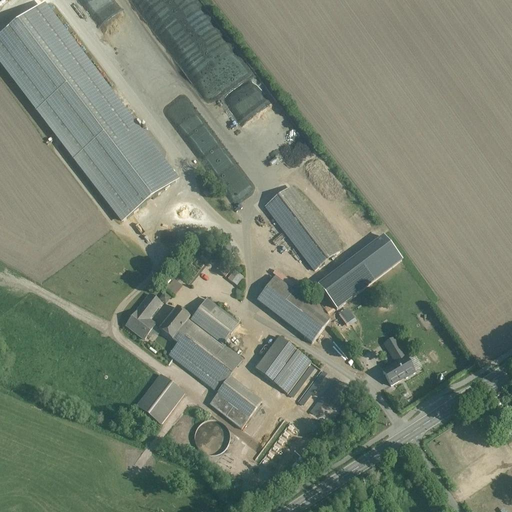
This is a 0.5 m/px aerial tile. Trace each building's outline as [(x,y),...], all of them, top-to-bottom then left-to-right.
[(139,134),(43,7),(0,40),(0,61),(123,223),(176,182),(163,164),(164,155),(148,135),(139,134)] [(340,253),(291,189),(278,199),(265,209),(314,273),(327,263),(340,253)] [(231,270),(222,263),(216,271),(225,278),(231,270)] [(259,279),(267,285),(273,277),(265,271),(259,279)] [(234,272),(228,281),(237,288),(243,279),(234,272)] [(330,321),(275,279),(264,292),(256,303),(312,345),(322,332),(330,321)] [(174,281),(167,290),(175,297),(183,288),(174,281)] [(150,297),(126,327),(144,342),(155,328),(148,322),(161,305),(150,297)] [(239,326),(207,301),(198,312),(191,321),(190,320),(172,342),(178,346),(169,357),(213,392),(218,395),(230,379),(243,362),(223,346),(230,337),(239,326)] [(329,320),(338,334),(356,324),(347,309),(329,320)] [(177,310),(159,332),(172,342),(190,320),(190,319),(177,310)] [(279,339),(255,372),(265,379),(287,396),(311,364),(297,353),(294,351),(289,347),(279,339)] [(394,340),(384,346),(396,365),(406,359),(394,340)] [(396,365),(391,368),(392,369),(383,374),(391,388),(405,379),(406,381),(415,375),(406,359),(396,365)] [(316,416),(335,383),(332,382),(328,389),(320,384),(324,377),(319,374),(299,406),(316,416)] [(161,377),(136,409),(160,427),(184,395),(161,377)] [(262,404),(230,379),(223,388),(218,395),(217,397),(210,407),(241,431),(249,421),(255,413),(262,404)] [(229,446),(230,439),(229,433),(225,427),(219,424),(213,422),(206,424),(201,428),(197,433),(196,440),(197,446),(201,452),(207,456),(213,457),(220,455),(225,452),(229,446)] [(511,424),(497,434),(503,443),(511,437),(511,424)]
